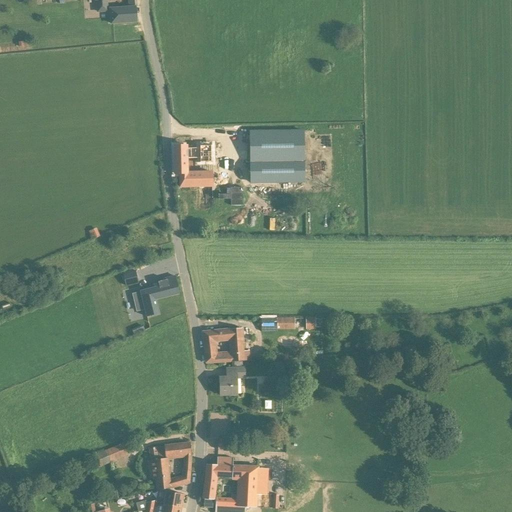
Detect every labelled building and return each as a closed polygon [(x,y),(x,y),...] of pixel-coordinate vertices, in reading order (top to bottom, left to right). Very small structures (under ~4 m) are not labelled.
[(97,0),(99,11),(103,10),(104,13),(110,13),(111,24),(138,23),(137,8),(109,11),(107,0),(97,0)] [(300,135),(248,136),(248,166),(247,166),(248,185),(299,184),(299,166),(300,166),(300,135)] [(210,169),(210,159),(221,158),(221,146),(175,147),(175,167),(176,180),(211,179),(211,187),(227,186),(226,169),(210,169)] [(243,185),(227,186),(228,192),(219,192),(219,199),(232,198),(232,205),(244,205),(243,185)] [(156,299),(180,293),(176,277),(158,282),(159,285),(152,287),(153,289),(141,292),(146,310),(140,311),(141,319),(160,314),(156,299)] [(305,318),(305,331),(315,331),(315,318),(305,318)] [(275,319),(275,331),(294,331),(294,319),(275,319)] [(242,361),(241,330),(203,333),(207,364),(242,361)] [(245,378),(245,368),(227,369),(228,378),(220,378),(221,396),(237,395),(237,378),(245,378)] [(230,440),(218,439),(218,450),(230,451),(230,440)] [(101,467),(122,457),(128,455),(123,443),(95,455),(101,467)] [(189,483),(191,454),(190,443),(165,446),(165,447),(154,448),(155,461),(152,461),(148,462),(150,479),(156,478),(158,492),(189,483)] [(202,499),(214,500),(217,478),(232,479),(232,481),(237,481),(236,500),(216,499),(215,507),(237,508),(237,507),(256,508),(257,489),(267,490),(268,469),(258,469),(258,468),(233,466),(233,458),(217,458),(217,465),(206,465),(206,477),(202,499)] [(162,499),(155,501),(147,503),(146,501),(136,504),(138,511),(145,509),(155,507),(163,505),(181,508),(182,502),(183,501),(183,498),(183,497),(183,495),(165,492),(164,499),(162,499)]
